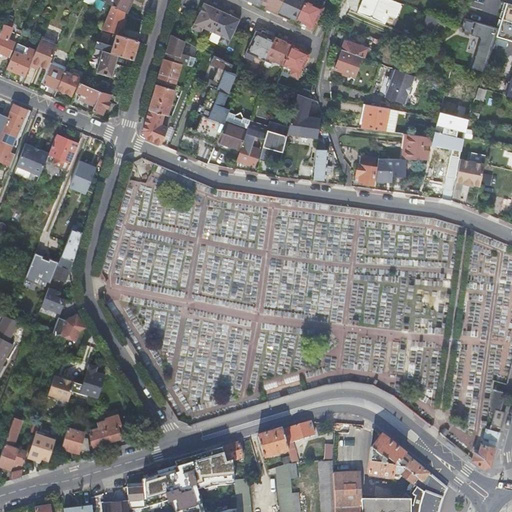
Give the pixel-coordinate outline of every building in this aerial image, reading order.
[(104,4),(95,0),(92,7),(101,11),(104,4)] [(124,13),(125,13),(131,0),(106,0),(105,3),(111,6),(113,7),(124,13)] [(284,0),(262,0),(261,4),(266,6),(265,9),(278,15),(284,0)] [(284,0),(278,15),(290,20),(291,18),(296,20),(305,0),(284,0)] [(315,0),(305,0),(296,20),(301,22),(300,25),(313,31),(324,8),(314,3),(315,0)] [(361,5),(358,13),(385,24),(388,16),(396,19),(401,4),(390,0),(365,0),(363,6),(361,5)] [(203,28),(212,32),(223,9),(211,3),(209,5),(204,3),(192,29),(201,33),(203,28)] [(498,29),(495,37),(511,41),(511,4),(505,3),(498,29)] [(121,21),(124,13),(113,7),(111,6),(104,23),(101,30),(116,35),(120,36),(122,28),(124,22),(121,21)] [(241,17),(223,9),(212,32),(221,36),(219,41),(228,45),(241,17)] [(439,20),(427,16),(422,28),(434,32),(439,20)] [(498,29),(464,20),(462,27),(462,32),(481,39),(471,69),(483,73),(495,37),(498,29)] [(11,29),(3,25),(0,31),(0,56),(1,57),(2,54),(8,57),(14,43),(7,40),(11,29)] [(266,58),(275,37),(263,31),(262,34),(256,31),(245,57),(253,61),(255,57),(264,62),(266,58)] [(192,67),(196,58),(181,53),(185,41),(171,34),(164,59),(175,62),(182,64),(192,67)] [(132,60),(137,41),(120,36),(116,35),(112,46),(96,42),(93,49),(102,52),(116,56),(132,60)] [(283,66),(294,43),(282,37),(280,40),(275,37),(266,58),(283,66)] [(47,67),(56,47),(40,40),(35,52),(30,63),(29,66),(38,69),(39,66),(40,64),(47,67)] [(345,41),(342,50),(362,58),(364,58),(367,49),(345,41)] [(307,48),(294,43),(283,66),(292,70),(290,75),(299,79),(311,54),(305,51),(307,48)] [(14,49),(13,51),(24,56),(28,48),(17,44),(14,49)] [(28,48),(24,56),(13,51),(7,67),(6,68),(20,75),(24,76),(29,66),(30,63),(35,52),(28,48)] [(362,58),(342,50),(335,70),(355,77),(362,58)] [(116,56),(102,52),(96,73),(110,77),(116,56)] [(233,65),(214,55),(210,65),(217,68),(212,80),(209,79),(207,85),(210,87),(228,94),(237,74),(230,72),(233,65)] [(175,87),(182,64),(175,62),(164,59),(158,81),(175,87)] [(453,63),(450,72),(465,77),(468,68),(453,63)] [(57,90),(64,72),(60,71),(62,66),(57,64),(55,69),(50,66),(42,84),(57,90)] [(64,72),(78,78),(79,75),(72,72),(73,69),(66,67),(64,72)] [(411,87),(414,76),(395,69),(392,78),(386,98),(405,104),(408,94),(411,87)] [(78,78),(64,72),(57,90),(70,95),(78,78)] [(99,92),(79,83),(75,92),(86,97),(84,100),(94,104),(99,92)] [(175,89),(157,84),(149,109),(164,114),(167,115),(175,89)] [(473,86),(466,84),(463,93),(470,95),(473,86)] [(201,114),(224,124),(225,121),(227,116),(230,109),(223,107),(228,94),(210,87),(202,105),(200,104),(196,112),(201,114)] [(112,96),(99,92),(94,104),(91,111),(101,115),(105,108),(107,109),(112,96)] [(289,126),(287,134),(318,138),(320,118),(307,116),(311,99),(297,94),(289,126)] [(27,110),(13,104),(7,118),(0,135),(0,163),(10,168),(15,155),(9,153),(27,110)] [(442,104),(435,129),(443,131),(441,139),(451,142),(454,131),(455,127),(460,109),(442,104)] [(365,105),(362,130),(385,132),(386,123),(388,110),(365,105)] [(164,114),(149,109),(143,131),(146,138),(161,144),(167,129),(162,126),(160,124),(164,114)] [(468,117),(470,113),(466,112),(463,111),(461,119),(468,121),(468,117)] [(224,124),(217,142),(240,150),(246,133),(247,130),(250,121),(250,119),(243,117),(241,112),(236,114),(235,114),(234,118),(232,123),(225,121),(224,124)] [(204,147),(213,150),(217,142),(224,124),(201,114),(194,130),(187,127),(184,134),(193,138),(194,136),(207,141),(204,147)] [(247,130),(246,133),(240,150),(236,160),(237,161),(239,156),(245,159),(243,163),(255,167),(260,150),(256,149),(259,138),(265,140),(269,127),(250,121),(247,130)] [(289,126),(271,121),(269,127),(265,140),(259,160),(270,163),(274,150),(282,152),(287,134),(289,126)] [(386,123),(385,132),(393,133),(395,124),(386,123)] [(64,139),(56,135),(48,154),(56,157),(52,167),(67,173),(78,145),(68,141),(64,139)] [(433,138),(406,135),(405,145),(409,146),(407,159),(403,159),(403,160),(405,160),(428,160),(433,138)] [(48,154),(25,144),(16,166),(39,176),(48,154)] [(328,151),(323,151),(317,150),(314,180),(325,181),(325,175),(326,166),(328,151)] [(360,156),(359,165),(357,164),(356,174),(359,175),(358,182),(364,183),(364,184),(373,185),(377,158),(360,156)] [(405,177),(405,160),(403,160),(385,159),(384,176),(405,177)] [(480,187),(484,164),(460,159),(458,169),(455,182),(462,183),(462,185),(472,187),(472,185),(480,187)] [(455,182),(458,169),(450,167),(446,185),(454,187),(455,182)] [(452,199),(454,187),(446,185),(443,197),(452,199)] [(81,233),(72,229),(57,265),(70,270),(81,233)] [(70,270),(57,265),(52,278),(65,283),(70,270)] [(60,292),(48,288),(41,306),(60,314),(65,300),(58,297),(60,292)] [(65,321),(58,319),(53,332),(66,337),(66,338),(75,341),(79,331),(85,327),(77,313),(66,320),(65,321)] [(8,342),(19,322),(9,318),(3,317),(0,322),(0,368),(13,345),(8,342)] [(329,347),(334,343),(327,336),(323,339),(329,347)] [(97,364),(89,362),(81,389),(98,395),(105,371),(100,370),(98,371),(95,370),(97,364)] [(62,378),(53,376),(47,395),(67,401),(74,383),(72,382),(72,381),(71,381),(71,382),(63,379),(63,378),(62,378)] [(501,428),(505,412),(496,409),(491,425),(501,428)] [(90,431),(91,434),(89,435),(92,447),(106,442),(120,438),(117,430),(121,429),(123,437),(135,434),(131,422),(120,426),(117,416),(105,420),(105,421),(98,424),(99,428),(90,431)] [(21,421),(14,419),(0,456),(0,466),(4,468),(10,471),(13,463),(22,466),(27,452),(13,447),(15,441),(16,436),(21,421)] [(282,430),(288,452),(290,457),(292,463),(299,463),(293,442),(314,435),(310,422),(296,426),(282,430)] [(79,450),(89,451),(87,439),(82,437),(84,433),(67,428),(61,448),(70,450),(78,453),(79,450)] [(497,441),(500,432),(488,429),(487,429),(482,445),(479,454),(475,453),(473,461),(483,468),(490,466),(495,449),(488,447),(490,439),(497,441)] [(258,437),(264,458),(279,453),(279,455),(288,452),(282,430),(270,434),(258,437)] [(44,434),(36,431),(27,458),(34,460),(40,462),(41,459),(48,461),(55,440),(43,436),(44,434)] [(333,473),(335,511),(439,511),(440,510),(442,501),(445,495),(448,489),(415,462),(381,435),(370,449),(368,475),(392,478),(399,478),(401,475),(410,482),(407,487),(411,490),(409,494),(414,497),(413,501),(409,503),(407,501),(401,500),(361,494),(360,472),(333,473)] [(332,459),(333,444),(326,444),(325,459),(332,459)] [(223,454),(126,484),(128,503),(129,509),(142,509),(170,501),(172,511),(241,511),(241,509),(222,511),(204,511),(200,490),(235,484),(232,461),(226,463),(223,454)] [(284,465),(289,464),(292,463),(290,457),(282,459),(284,465)] [(332,461),(319,461),(322,511),(335,511),(333,473),(332,461)] [(284,465),(277,467),(281,511),(300,511),(299,493),(292,493),(291,479),(298,478),(297,463),(289,464),(284,465)] [(23,471),(22,471),(12,474),(13,480),(20,477),(21,477),(23,471)] [(405,495),(401,500),(407,501),(409,503),(413,501),(405,495)] [(129,511),(129,509),(128,503),(103,505),(103,511),(129,511)]
